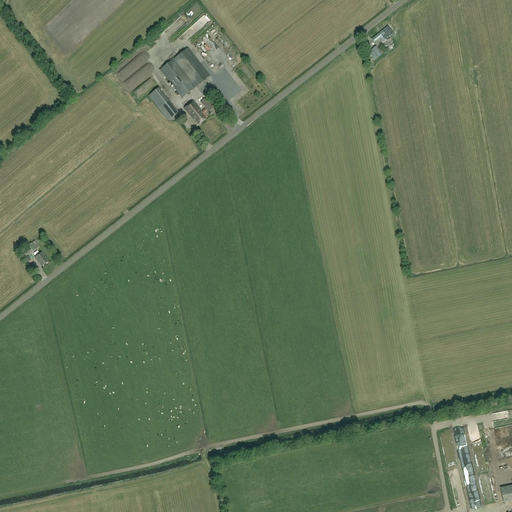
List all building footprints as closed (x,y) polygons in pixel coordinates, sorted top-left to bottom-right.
[(206,22),(201,18),(196,23),(201,28),(211,18),(208,15),(204,19),(207,21),(206,22)] [(167,30),(174,38),(182,31),(175,23),(167,30)] [(375,43),(380,39),(383,42),(387,39),(384,35),(385,34),(383,31),(372,40),(375,43)] [(217,50),(224,60),(234,53),(224,38),(217,43),(215,40),(211,43),(216,51),(217,50)] [(372,62),(374,60),(382,54),(377,47),(369,53),(373,58),(371,60),(372,62)] [(196,87),(210,76),(188,48),(174,59),(196,87)] [(173,60),(160,70),(182,98),(195,88),(173,60)] [(159,88),(148,96),(168,121),(178,113),(159,88)] [(194,98),(202,94),(198,88),(191,93),(194,98)] [(208,96),(200,102),(208,112),(216,106),(208,96)] [(191,117),(200,109),(194,101),(185,108),(191,117)] [(195,119),(198,124),(206,118),(201,112),(202,112),(200,109),(191,117),(194,120),(195,119)] [(29,248),(21,254),(24,258),(32,252),(29,248)] [(42,253),(35,257),(37,261),(38,261),(42,267),(48,262),(42,253)] [(511,485),(501,488),(504,502),(511,500),(511,485)]
